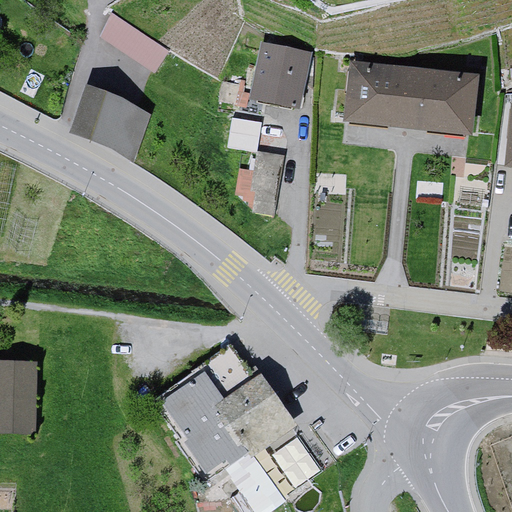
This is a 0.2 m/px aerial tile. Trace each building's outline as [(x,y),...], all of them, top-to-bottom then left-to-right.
[(168,50),(111,13),(97,34),(154,71),(168,50)] [(311,50),(259,41),(249,97),(300,106),(311,50)] [(479,72),(349,58),(342,119),(472,133),(479,72)] [(149,111),(84,82),(68,130),(133,159),(149,111)] [(234,117),(230,147),(259,151),(263,121),(234,117)] [(287,160),(257,156),(248,219),(277,223),(287,160)] [(41,367),(0,366),(0,438),(40,439),(41,367)] [(210,377),(167,407),(190,440),(188,447),(210,479),(233,463),(266,511),(270,511),(281,505),(251,462),(297,430),(265,384),(231,407),(210,377)] [(298,483),(321,468),(300,437),(278,452),(298,483)]
